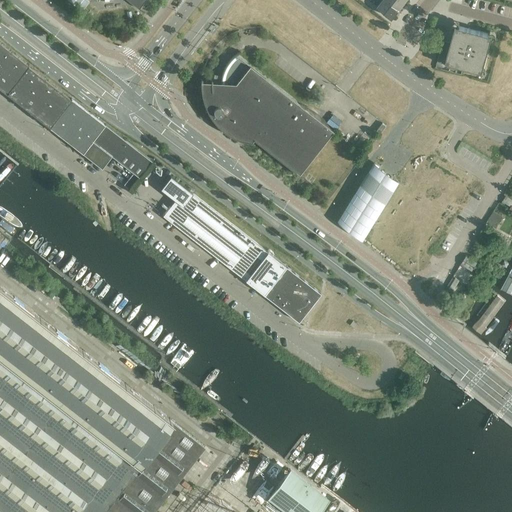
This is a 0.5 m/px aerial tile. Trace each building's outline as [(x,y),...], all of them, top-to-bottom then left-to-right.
[(67,0),(82,11),(89,1),(87,0),(67,0)] [(127,0),(139,9),(145,0),(127,0)] [(399,10),(386,0),(382,0),(377,7),(392,18),(399,10)] [(405,2),(403,0),(386,0),(399,10),(405,2)] [(482,71),(492,34),(456,24),(445,61),(482,71)] [(0,64),(11,51),(2,44),(0,46),(0,64)] [(0,82),(19,58),(11,51),(0,64),(0,82)] [(314,115),(317,112),(315,110),(313,109),(311,108),(309,107),(307,106),(304,105),(301,104),(299,103),(236,54),(235,55),(232,57),(230,59),(229,61),(227,63),(226,65),(225,66),(224,68),(223,70),(223,72),(222,75),(221,77),(221,78),(221,80),(221,82),(201,81),(201,84),(201,86),(201,89),(201,93),(202,96),(202,98),(203,100),(203,102),(205,106),(206,109),(207,111),(208,112),(209,115),(211,118),(213,120),(216,123),(217,125),(219,127),(221,129),(224,131),(226,132),(228,134),(231,136),(234,137),(236,138),(239,139),(241,140),(244,141),(247,141),(251,142),(253,139),(299,174),(299,173),(333,130),(314,115)] [(0,87),(6,93),(28,65),(19,58),(0,82),(0,87)] [(50,126),(71,99),(28,65),(6,93),(50,126)] [(92,140),(105,124),(71,98),(71,99),(50,126),(49,127),(82,152),(92,140)] [(151,160),(105,124),(92,140),(134,172),(124,184),(129,188),(138,176),(139,176),(151,160)] [(386,203),(394,189),(398,184),(373,164),(369,170),(361,183),(340,218),(365,237),(386,203)] [(264,294),(286,265),(170,176),(160,188),(175,200),(163,215),(264,294)] [(488,222),(498,226),(503,214),(493,210),(488,222)] [(281,291),(295,273),(286,265),(264,294),(274,302),(282,292),(281,291)] [(511,294),(511,267),(497,294),(509,300),(511,294)] [(287,296),(302,278),(295,273),(281,291),(282,292),(274,302),(281,307),(289,297),(287,296)] [(290,314),(312,286),(302,278),(287,296),(289,297),(281,307),(290,314)] [(150,511),(203,445),(45,321),(0,285),(0,511),(150,511)] [(290,314),(298,321),(320,293),(312,286),(290,314)] [(472,336),(481,343),(509,304),(500,297),(472,336)] [(456,383),(474,397),(506,357),(488,343),(456,383)] [(511,388),(493,412),(499,417),(511,400),(511,388)] [(314,511),(326,497),(290,469),(269,496),(289,511),(314,511)] [(234,511),(210,492),(194,511),(234,511)]
